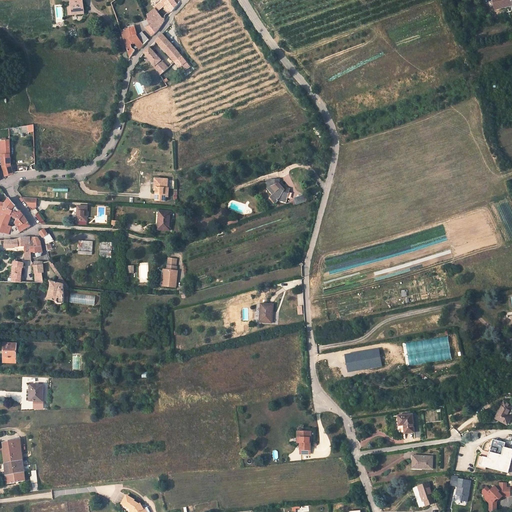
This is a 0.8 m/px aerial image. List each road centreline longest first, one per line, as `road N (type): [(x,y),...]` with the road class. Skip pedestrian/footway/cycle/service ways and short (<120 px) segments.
road 1 (residential): [(244,0),(335,133),(306,266),(312,366),(315,386),(346,419),(374,511)]
road 2 (residential): [(185,0),(130,65),(104,153),(79,171),(24,173),(7,182)]
road 3 (track): [(511,285),(309,325)]
